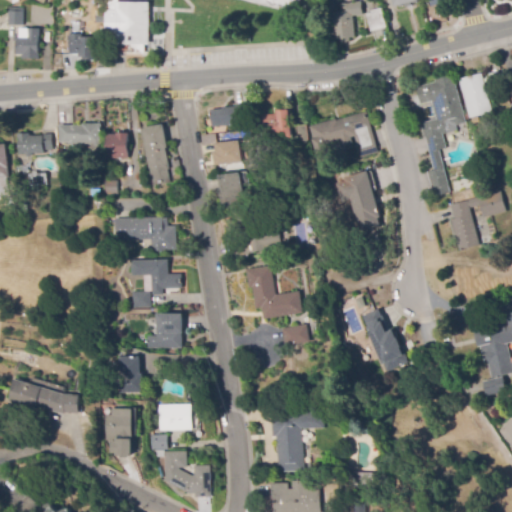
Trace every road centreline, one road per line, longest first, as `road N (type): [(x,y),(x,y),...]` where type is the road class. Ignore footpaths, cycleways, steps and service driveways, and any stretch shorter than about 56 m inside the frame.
road 1 (residential): [(0,93),(377,63),(511,26)]
road 2 (residential): [(177,79),(240,441),(237,511)]
road 3 (residential): [(377,63),(416,197),(424,291)]
road 4 (residential): [(5,449),(57,447),(170,511)]
